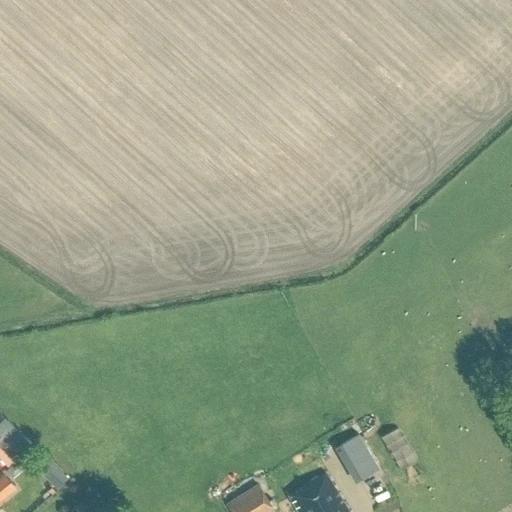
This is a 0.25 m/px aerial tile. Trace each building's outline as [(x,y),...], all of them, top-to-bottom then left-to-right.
[(0,419),(0,460),(6,466),(27,444),(1,419),(0,419)] [(371,457),(357,434),(339,444),(353,467),(371,457)] [(56,489),(67,477),(46,458),(36,469),(56,489)] [(298,511),(348,511),(324,471),(287,493),(298,511)] [(0,498),(12,489),(1,475),(0,475),(0,498)] [(258,484),(227,504),(231,511),(268,511),(273,509),(258,484)]
